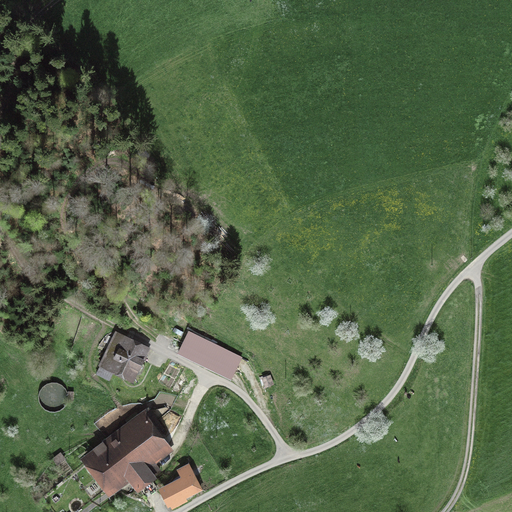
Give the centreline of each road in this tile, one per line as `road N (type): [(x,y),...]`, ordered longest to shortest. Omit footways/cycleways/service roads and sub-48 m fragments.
road 1 (unclassified): [(473,269),(449,289),(380,408),(343,437),(286,459)]
road 2 (unclassified): [(445,511),(469,449),(473,269)]
road 3 (track): [(167,353),(70,242),(62,213),(82,177)]
road 4 (track): [(167,353),(50,289),(16,257),(0,222)]
road 5 (residential): [(286,459),(243,400),(167,353)]
road 6 (track): [(0,118),(21,45),(56,0)]
